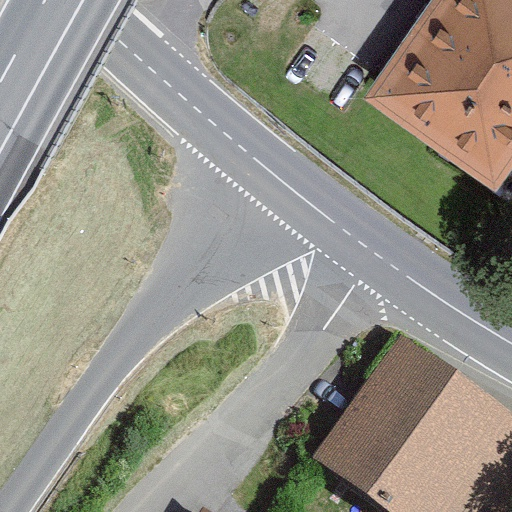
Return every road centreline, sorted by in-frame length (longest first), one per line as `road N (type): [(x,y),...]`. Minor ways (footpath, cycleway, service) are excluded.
road 1 (primary): [(9,511),(262,164)]
road 2 (tertiary): [(511,343),(375,253),(262,164)]
road 3 (tertiary): [(262,164),(78,0)]
road 4 (primary): [(64,0),(0,116)]
